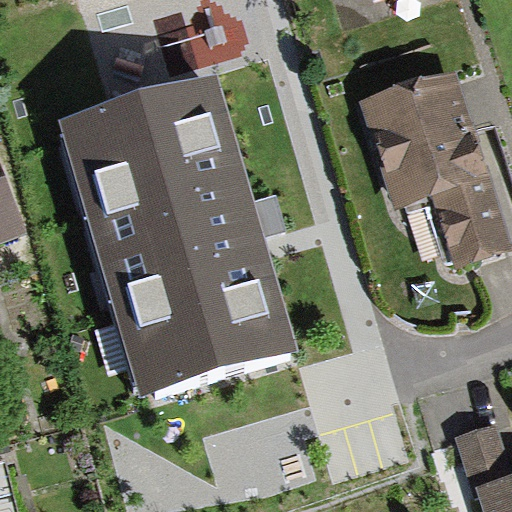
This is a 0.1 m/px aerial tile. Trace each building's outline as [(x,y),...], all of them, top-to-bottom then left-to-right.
[(511,239),(462,76),(361,107),(396,218),(435,206),(457,278),(511,260),(511,239)] [(298,360),(218,87),(62,132),(142,406),(298,360)] [(0,264),(3,263),(0,256),(31,244),(0,166),(0,264)] [(0,430),(29,423),(17,378),(0,382),(0,430)] [(511,511),(511,468),(499,430),(458,443),(480,511),(511,511)] [(0,511),(36,511),(28,478),(10,482),(6,467),(0,468),(0,511)]
